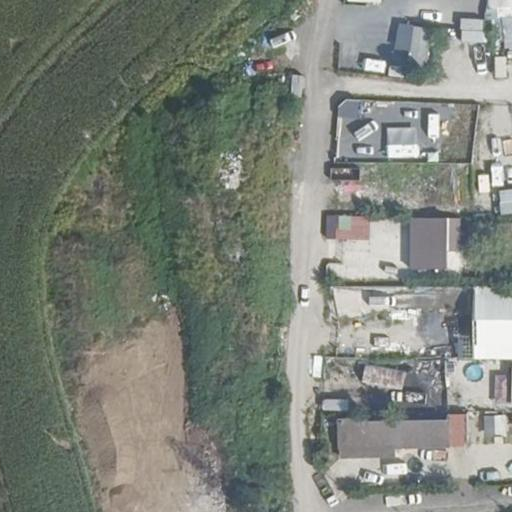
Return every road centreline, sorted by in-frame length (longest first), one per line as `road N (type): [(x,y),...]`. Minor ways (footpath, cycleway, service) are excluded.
road 1 (unclassified): [(307,511),(306,374),(329,0)]
road 2 (track): [(209,511),(209,464),(233,338),(235,249)]
road 3 (track): [(511,94),(326,78)]
road 4 (track): [(460,332),(309,332)]
